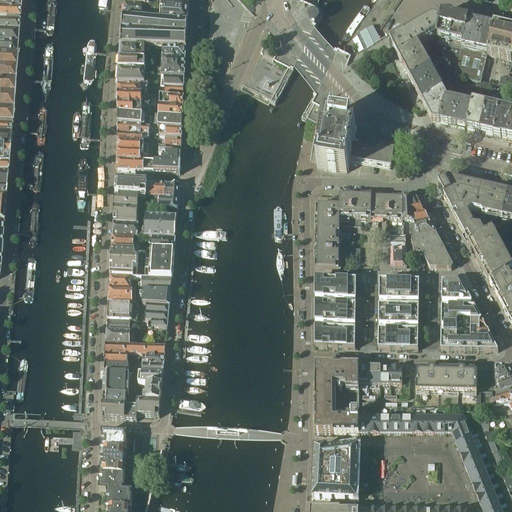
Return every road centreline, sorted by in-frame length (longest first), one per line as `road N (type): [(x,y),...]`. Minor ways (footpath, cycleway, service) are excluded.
road 1 (residential): [(187,182),(162,431),(95,428)]
road 2 (residential): [(25,0),(3,297)]
road 3 (residential): [(417,184),(305,188),(304,361)]
road 4 (residential): [(95,428),(107,179)]
road 5 (residential): [(304,361),(511,360)]
road 6 (residential): [(511,359),(417,184)]
road 7 (residential): [(187,182),(269,7)]
road 8 (residential): [(194,0),(187,182)]
road 9 (residential): [(117,0),(107,179)]
road 10 (residential): [(425,155),(360,111),(302,49)]
road 11 (residential): [(301,511),(304,361)]
